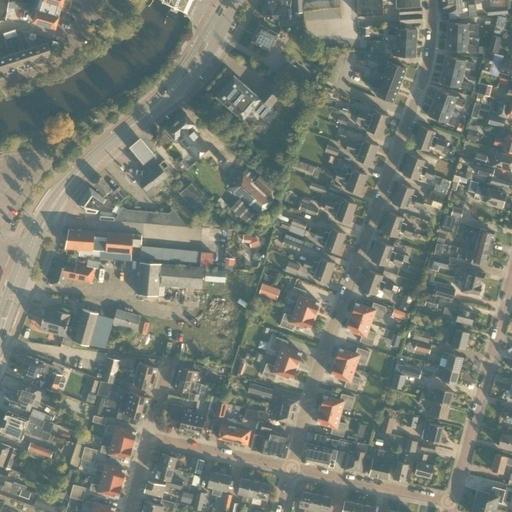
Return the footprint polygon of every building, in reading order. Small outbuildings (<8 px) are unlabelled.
[(10,1),(9,0),(0,0),(0,18),(6,19),(9,1),(10,1)] [(42,0),(40,10),(37,9),(33,21),(56,27),(59,15),(56,14),(59,4),(62,5),(63,0),(42,0)] [(287,5),(290,5),(289,0),(266,0),(267,10),(265,10),(265,11),(263,13),(263,16),(265,18),(265,20),(272,19),(272,20),(278,20),(279,25),(288,24),(287,5)] [(400,23),(422,22),(421,5),(420,0),(356,0),(357,15),(383,14),(382,6),(396,5),(396,7),(398,7),(400,23)] [(449,7),(450,13),(459,12),(459,18),(469,17),(469,16),(468,11),(467,11),(466,2),(462,2),(461,0),(442,0),(443,7),(449,7)] [(471,5),(468,5),(468,11),(469,16),(477,15),(476,9),(482,9),(481,2),(481,0),(467,0),(467,3),(471,3),(471,5)] [(498,15),(493,33),(502,35),(507,17),(498,15)] [(468,23),(448,23),(447,36),(468,37),(468,30),(476,31),(477,24),(468,23)] [(279,34),(261,25),(252,41),(257,44),(270,51),(279,34)] [(361,36),(369,36),(369,27),(361,27),(361,36)] [(417,29),(396,28),(388,27),(387,34),(396,35),(396,42),(416,43),(417,29)] [(112,35),(108,29),(99,34),(103,41),(112,35)] [(487,50),(497,53),(501,38),(491,35),(487,50)] [(476,45),(467,44),(468,37),(447,36),(446,50),(467,51),(476,52),(476,45)] [(37,46),(42,62),(53,58),(48,42),(37,46)] [(415,57),(416,43),(396,42),(395,49),(387,48),(386,55),(415,57)] [(32,65),(42,62),(37,46),(26,49),(32,65)] [(21,69),(32,65),(26,49),(16,53),(21,69)] [(496,54),(488,52),(483,70),(491,72),(496,54)] [(11,72),(21,69),(16,53),(6,56),(11,72)] [(0,74),(0,76),(11,72),(6,56),(0,57),(0,74)] [(466,60),(446,56),(443,69),(463,74),(465,67),(473,69),(474,62),(466,60)] [(511,62),(502,60),(499,72),(511,75),(511,74),(511,62)] [(289,61),(286,66),(294,72),(297,67),(289,61)] [(387,61),(384,68),(378,66),(376,70),(382,73),(383,72),(402,79),(406,68),(387,61)] [(470,83),(461,81),(463,74),(443,69),(440,83),(468,89),(470,83)] [(402,79),(383,72),(382,73),(380,79),(374,76),(373,81),(398,91),(402,79)] [(271,82),(258,96),(234,76),(216,97),(243,120),(249,113),(251,115),(255,110),(263,117),(283,93),(271,82)] [(398,91),(373,81),(371,85),(377,87),(374,94),(393,102),(398,91)] [(492,86),(479,82),(476,93),(489,97),(492,86)] [(457,97),(438,90),(433,103),(452,110),(455,103),(463,106),(465,100),(457,97)] [(288,101),(293,104),(297,99),(292,96),(288,101)] [(503,127),(505,118),(506,115),(511,116),(511,102),(501,100),(497,114),(491,113),(488,123),(503,127)] [(458,119),(450,117),(452,110),(433,103),(428,116),(455,126),(458,119)] [(358,116),(385,126),(388,116),(374,111),(372,117),(367,115),(360,112),(358,116)] [(193,150),(189,153),(195,159),(209,147),(192,126),(194,124),(186,114),(175,123),(183,133),(185,132),(194,143),(190,146),(193,150)] [(348,119),(339,115),(337,121),(346,124),(348,119)] [(381,136),(385,126),(358,116),(356,121),(364,124),(364,123),(369,125),(367,130),(381,136)] [(177,138),(189,153),(193,150),(190,146),(194,143),(185,132),(183,133),(175,123),(166,130),(175,140),(177,138)] [(417,136),(444,146),(445,141),(437,138),(437,139),(433,137),(435,132),(420,127),(417,136)] [(468,129),(465,139),(475,142),(478,131),(468,129)] [(502,150),(511,152),(511,136),(507,135),(505,140),(497,138),(495,145),(503,147),(502,150)] [(442,150),(444,146),(417,136),(413,146),(428,151),(430,145),(434,147),(442,150)] [(139,138),(129,147),(143,162),(153,153),(139,138)] [(347,146),(374,156),(377,146),(363,140),(361,146),(356,145),(357,144),(349,141),(347,146)] [(340,149),(328,144),(325,151),(337,156),(340,149)] [(370,165),(374,156),(347,146),(345,150),(353,153),(358,154),(356,160),(370,165)] [(215,155),(222,164),(227,159),(220,151),(215,155)] [(511,156),(496,152),(495,158),(493,166),(511,171),(511,165),(511,156)] [(476,153),(474,161),(485,164),(485,163),(487,156),(476,153)] [(406,165),(433,175),(435,170),(427,167),(427,168),(422,166),(424,160),(410,155),(406,165)] [(335,157),(333,164),(339,166),(342,160),(335,157)] [(190,167),(183,159),(178,164),(184,171),(190,167)] [(315,166),(297,160),(295,166),(312,172),(315,166)] [(163,170),(159,166),(153,171),(152,170),(148,174),(149,175),(148,176),(140,183),(144,188),(143,189),(151,199),(164,189),(158,183),(164,178),(169,183),(178,175),(169,165),(163,170)] [(431,179),(433,175),(406,165),(403,175),(417,180),(419,174),(424,176),(424,177),(431,179)] [(488,183),(507,188),(509,180),(498,177),(499,175),(493,173),(494,169),(480,165),(477,174),(489,178),(488,183)] [(131,183),(137,178),(129,167),(123,172),(131,183)] [(336,175),(363,185),(367,175),(352,170),(350,175),(346,174),(346,173),(338,170),(336,175)] [(254,181),(272,198),(280,189),(262,172),(254,181)] [(272,198),(254,181),(253,182),(243,173),(229,187),(259,215),(274,199),(272,198)] [(359,194),(363,185),(336,175),(330,173),(328,177),(343,182),(347,184),(345,189),(359,194)] [(458,183),(460,176),(454,175),(452,181),(453,181),(451,189),(456,190),(458,183)] [(119,186),(113,191),(101,177),(93,183),(104,195),(107,192),(113,198),(116,195),(121,201),(127,196),(119,186)] [(450,180),(443,178),(440,185),(436,183),(434,190),(445,194),(450,180)] [(468,191),(475,193),(478,182),(470,180),(468,191)] [(309,188),(325,193),(327,187),(311,181),(309,188)] [(341,186),(331,182),(328,188),(339,192),(341,186)] [(180,193),(200,216),(212,206),(192,183),(180,193)] [(396,193),(423,203),(424,199),(416,196),(412,195),(414,189),(399,184),(396,193)] [(506,193),(497,191),(498,189),(495,188),(494,190),(477,185),(475,193),(486,196),(485,202),(502,207),(506,193)] [(77,204),(87,211),(95,212),(105,198),(99,194),(89,187),(77,204)] [(445,195),(431,191),(428,198),(442,203),(445,195)] [(421,208),(423,203),(396,193),(392,203),(406,208),(408,203),(413,204),(413,205),(421,208)] [(231,208),(249,225),(258,216),(240,198),(231,208)] [(327,199),(326,204),(352,214),(356,204),(342,199),(340,204),(335,203),(336,202),(327,199)] [(319,209),(301,203),(299,209),(317,216),(319,209)] [(349,223),(352,214),(326,204),(324,209),(332,212),(332,211),(337,212),(335,218),(349,223)] [(173,209),(169,212),(127,209),(122,206),(114,220),(188,226),(173,209)] [(463,209),(453,207),(451,215),(461,218),(463,209)] [(100,219),(114,220),(115,213),(101,212),(100,219)] [(385,222),(412,232),(414,227),(406,224),(406,225),(401,223),(403,218),(389,212),(385,222)] [(430,218),(440,221),(441,216),(432,213),(430,218)] [(442,225),(452,228),(455,217),(445,215),(442,225)] [(291,224),(305,229),(307,222),(293,218),(291,224)] [(289,231),(291,225),(282,221),(280,226),(280,228),(287,230),(289,231)] [(410,237),(412,232),(385,222),(381,232),(396,237),(398,232),(402,233),(402,234),(410,237)] [(472,237),(477,238),(493,243),(495,234),(486,232),(486,229),(466,224),(465,229),(473,231),(472,237)] [(329,234),(324,232),(325,232),(310,226),(309,231),(310,231),(315,233),(342,243),(345,233),(331,228),(329,234)] [(141,245),(141,239),(142,235),(109,233),(108,248),(94,247),(96,231),(70,229),(67,249),(79,250),(79,252),(80,252),(80,256),(87,256),(87,255),(100,256),(100,257),(131,260),(132,254),(133,254),(133,247),(141,247),(140,260),(200,265),(201,251),(141,245)] [(305,237),(287,230),(284,237),(303,244),(305,237)] [(342,243),(315,233),(310,231),(308,236),(321,241),(321,240),(326,242),(324,248),(338,253),(342,243)] [(443,243),(445,235),(439,233),(437,241),(443,243)] [(250,246),(259,243),(256,236),(248,239),(250,246)] [(489,257),(493,243),(477,238),(468,236),(467,241),(476,244),(474,252),(489,257)] [(282,244),(299,251),(301,245),(284,238),(282,244)] [(374,251),(401,261),(403,256),(395,253),(395,254),(391,252),(393,247),(378,241),(374,251)] [(436,245),(433,255),(440,257),(442,247),(436,245)] [(401,261),(374,251),(371,261),(386,266),(388,260),(392,262),(407,268),(409,264),(407,263),(401,261)] [(487,265),(489,257),(474,252),(467,251),(466,256),(458,254),(457,259),(477,264),(478,262),(487,265)] [(449,260),(435,256),(431,269),(438,271),(439,265),(447,267),(449,260)] [(233,265),(234,258),(226,257),(225,264),(233,265)] [(304,262),(331,273),(335,263),(320,258),(318,263),(314,262),(314,261),(306,258),(304,262)] [(285,270),(296,275),(300,265),(288,261),(285,270)] [(75,267),(65,264),(58,262),(52,284),(63,287),(66,278),(92,283),(95,269),(76,264),(75,267)] [(204,289),(205,267),(141,262),(139,294),(160,296),(161,285),(204,289)] [(327,282),(331,273),(304,262),(302,267),(311,270),(315,272),(313,277),(327,282)] [(464,279),(480,283),(481,281),(483,281),(485,273),(474,270),(474,268),(467,266),(464,279)] [(205,280),(225,282),(226,271),(206,269),(205,280)] [(364,280),(391,290),(393,284),(385,281),(385,282),(380,280),(382,275),(368,270),(364,280)] [(479,286),(480,283),(464,279),(461,291),(468,293),(468,291),(479,294),(481,286),(479,286)] [(389,294),(391,290),(364,280),(360,290),(375,295),(377,289),(381,291),(389,294)] [(263,283),(259,294),(270,297),(274,287),(263,283)] [(294,308),(315,315),(320,302),(304,296),(306,290),(294,285),(289,298),(297,301),(294,308)] [(455,289),(438,285),(435,295),(452,299),(455,289)] [(399,307),(408,310),(412,297),(404,294),(399,307)] [(425,305),(437,308),(439,300),(427,296),(425,305)] [(351,315),(372,323),(374,316),(382,318),(386,306),(374,301),(372,308),(356,302),(351,315)] [(459,308),(458,310),(445,306),(443,313),(457,316),(456,320),(471,324),(474,313),(459,308)] [(71,315),(72,311),(64,308),(62,312),(55,310),(55,312),(45,308),(42,318),(77,328),(68,325),(69,321),(73,323),(75,316),(71,315)] [(310,329),(315,315),(294,308),(292,315),(284,312),(280,325),(292,329),(294,323),(310,329)] [(395,309),(395,308),(392,315),(395,316),(404,320),(407,314),(407,313),(395,309)] [(89,345),(92,334),(98,313),(83,309),(74,340),(89,345)] [(113,324),(136,331),(141,316),(117,309),(113,324)] [(369,330),(372,323),(351,315),(346,329),(362,335),(360,341),(372,345),(377,333),(369,330)] [(77,328),(42,318),(45,319),(42,329),(64,335),(62,343),(71,346),(77,328)] [(146,320),(144,330),(154,333),(157,323),(146,320)] [(465,349),(469,332),(459,329),(460,326),(449,323),(447,331),(449,331),(445,344),(465,349)] [(431,333),(415,329),(413,339),(428,343),(431,333)] [(276,358),(297,366),(302,352),(286,347),(288,340),(276,336),(271,348),(279,351),(276,358)] [(431,345),(417,341),(415,349),(429,353),(431,345)] [(335,361),(356,368),(358,361),(366,364),(370,351),(357,347),(355,353),(339,348),(335,361)] [(445,367),(459,371),(463,357),(449,353),(448,354),(442,352),(441,357),(447,359),(445,367)] [(51,374),(54,365),(28,355),(25,364),(27,365),(26,367),(41,372),(42,370),(47,372),(51,374)] [(386,367),(392,368),(396,358),(390,356),(386,367)] [(106,365),(117,368),(120,360),(108,357),(106,365)] [(154,378),(155,374),(157,367),(143,364),(145,358),(136,357),(133,367),(137,368),(136,373),(154,378)] [(292,379),(297,366),(276,358),(274,365),(266,363),(262,375),(274,380),(276,373),(292,379)] [(241,374),(246,363),(242,361),(237,373),(241,374)] [(353,375),(356,368),(335,361),(330,375),(346,380),(344,386),(357,391),(361,378),(353,375)] [(203,384),(208,367),(194,364),(192,369),(179,366),(176,377),(194,382),(201,383),(203,384)] [(396,372),(419,378),(421,370),(398,364),(396,372)] [(114,383),(117,368),(106,365),(102,380),(114,383)] [(41,372),(26,367),(23,375),(38,380),(39,376),(49,380),(51,374),(47,372),(42,370),(41,372)] [(455,384),(459,371),(445,367),(443,375),(436,373),(435,379),(442,380),(442,381),(455,384)] [(56,391),(58,386),(62,375),(52,372),(46,387),(56,391)] [(391,386),(402,389),(406,375),(395,372),(391,386)] [(153,382),(154,378),(136,373),(133,384),(151,389),(153,382)] [(201,383),(194,382),(176,377),(175,381),(173,388),(186,391),(185,397),(197,400),(198,397),(199,392),(201,383)] [(99,381),(91,378),(88,390),(95,392),(99,381)] [(17,392),(39,400),(41,397),(39,396),(41,390),(20,383),(17,392)] [(273,389),(264,387),(250,383),(248,391),(261,395),(262,393),(271,395),(273,389)] [(108,389),(99,387),(97,394),(106,396),(108,389)] [(44,393),(53,397),(55,391),(46,388),(44,393)] [(427,400),(433,401),(449,405),(453,392),(437,388),(434,388),(433,392),(429,391),(428,394),(429,394),(427,400)] [(146,408),(147,404),(149,397),(123,391),(120,401),(146,408)] [(38,404),(39,400),(17,392),(16,394),(15,393),(12,395),(10,400),(12,403),(29,409),(31,404),(35,406),(36,403),(38,404)] [(320,408),(341,414),(343,407),(351,409),(354,396),(342,393),(340,399),(324,395),(323,395),(320,408)] [(85,402),(93,405),(96,396),(88,394),(85,402)] [(277,406),(296,411),(299,399),(282,395),(279,405),(277,405),(277,406)] [(97,404),(103,405),(105,398),(98,397),(97,404)] [(145,412),(146,408),(120,401),(116,418),(128,422),(130,415),(143,419),(144,412),(145,412)] [(446,419),(449,405),(433,401),(430,414),(446,419)] [(227,404),(217,402),(215,414),(224,416),(227,404)] [(190,432),(194,413),(183,411),(185,406),(171,403),(168,417),(181,420),(179,429),(186,431),(190,432)] [(293,424),(296,411),(277,406),(276,409),(278,409),(276,420),(293,424)] [(339,421),(341,414),(320,408),(316,422),(332,427),(331,433),(343,436),(347,424),(339,421)] [(511,409),(508,408),(506,413),(505,413),(503,418),(505,419),(505,421),(511,422),(511,409)] [(212,423),(215,410),(208,409),(206,421),(212,423)] [(258,411),(246,409),(244,419),(256,422),(258,411)] [(29,418),(7,410),(3,419),(25,428),(26,425),(32,428),(32,429),(35,430),(36,428),(42,431),(42,430),(43,427),(46,420),(43,419),(30,414),(29,418)] [(30,414),(43,419),(45,414),(32,410),(30,414)] [(270,412),(259,410),(257,420),(267,422),(270,412)] [(194,413),(190,432),(194,433),(201,434),(205,416),(194,413)] [(105,424),(106,418),(94,414),(92,421),(105,424)] [(408,422),(416,423),(417,416),(410,415),(408,422)] [(395,419),(384,416),(380,430),(391,433),(395,419)] [(233,441),(236,427),(237,420),(222,417),(218,438),(233,441)] [(25,428),(3,419),(0,427),(0,432),(21,440),(24,431),(48,440),(50,433),(42,430),(42,431),(36,428),(35,430),(32,429),(32,428),(26,425),(25,428)] [(439,442),(443,426),(432,423),(433,420),(427,419),(422,438),(439,442)] [(260,429),(271,431),(273,424),(262,421),(260,429)] [(361,422),(358,434),(365,435),(367,424),(361,422)] [(133,445),(136,432),(108,424),(106,430),(111,432),(109,439),(133,445)] [(236,427),(233,441),(247,444),(251,430),(236,427)] [(277,438),(278,432),(273,430),(272,437),(254,433),(250,449),(270,453),(274,437),(277,438)] [(334,467),(338,450),(340,441),(327,438),(327,436),(307,431),(301,460),(334,467)] [(274,437),(270,453),(286,457),(289,441),(287,440),(288,434),(278,432),(277,438),(274,437)] [(511,436),(501,434),(498,447),(511,450),(511,436)] [(340,441),(338,450),(344,451),(345,448),(355,451),(355,454),(347,452),(343,469),(360,473),(364,452),(356,450),(358,442),(340,438),(340,441)] [(129,459),(133,445),(109,439),(108,446),(102,445),(100,451),(129,459)] [(418,441),(407,439),(404,449),(415,452),(418,441)] [(0,463),(10,468),(18,448),(0,441),(0,463)] [(435,446),(422,442),(420,449),(434,452),(435,446)] [(73,454),(81,457),(85,445),(77,443),(73,454)] [(34,451),(38,452),(51,457),(53,450),(36,444),(34,451)] [(83,452),(95,456),(97,449),(85,446),(83,452)] [(378,477),(384,447),(380,446),(377,459),(373,458),(370,475),(378,477)] [(384,447),(378,477),(387,479),(391,462),(385,461),(388,448),(384,447)] [(36,458),(38,452),(34,451),(28,449),(26,454),(36,458)] [(159,464),(174,468),(176,457),(179,458),(180,453),(171,451),(170,455),(162,453),(159,464)] [(81,458),(93,462),(95,456),(83,452),(81,458)] [(394,478),(404,481),(408,464),(407,464),(410,455),(403,453),(401,462),(398,461),(394,478)] [(427,455),(421,453),(418,462),(415,474),(417,474),(417,476),(420,476),(421,475),(431,478),(434,466),(425,464),(427,455)] [(505,462),(511,463),(511,458),(507,457),(496,454),(492,470),(503,473),(505,462)] [(198,459),(194,472),(200,474),(204,460),(198,459)] [(122,483),(126,469),(97,462),(95,468),(101,470),(99,477),(122,483)] [(71,478),(74,468),(65,464),(62,475),(71,478)] [(181,489),(183,480),(171,477),(174,468),(159,464),(156,476),(167,479),(165,484),(170,486),(181,489)] [(11,486),(12,487),(13,483),(5,480),(8,472),(0,468),(0,481),(4,483),(3,486),(7,488),(8,485),(11,486)] [(216,495),(221,474),(211,472),(207,486),(213,488),(212,494),(216,495)] [(221,474),(216,495),(221,496),(222,489),(228,491),(231,476),(221,474)] [(118,497),(122,483),(99,477),(97,484),(91,482),(90,489),(118,497)] [(248,495),(251,480),(241,478),(238,493),(243,494),(242,501),(246,502),(248,495)] [(164,491),(165,484),(147,480),(144,492),(162,496),(164,491)] [(256,504),(261,483),(251,480),(248,495),(253,496),(251,503),(256,504)] [(4,483),(0,481),(0,488),(10,493),(12,487),(11,486),(8,485),(7,488),(3,486),(4,483)] [(21,488),(24,489),(25,486),(14,481),(13,483),(12,487),(19,490),(19,489),(20,490),(21,488)] [(268,500),(271,485),(261,483),(256,504),(260,505),(262,498),(268,500)] [(72,490),(85,494),(87,487),(74,484),(72,490)] [(475,503),(495,508),(497,502),(502,503),(506,490),(493,487),(491,494),(479,491),(475,503)] [(71,496),(83,500),(85,494),(72,490),(71,496)] [(204,493),(197,491),(194,508),(201,509),(204,493)] [(308,511),(313,493),(303,491),(299,506),(305,508),(303,511),(308,511)] [(183,492),(180,501),(190,504),(193,495),(188,493),(183,492)] [(313,493),(308,511),(318,511),(319,511),(322,496),(313,493)] [(232,495),(225,494),(222,509),(223,509),(229,510),(232,495)] [(40,502),(38,507),(52,511),(56,511),(58,508),(60,504),(38,496),(36,500),(40,502)] [(322,496),(319,511),(318,511),(323,511),(325,511),(329,511),(332,498),(322,496)] [(161,511),(162,510),(168,511),(172,511),(175,503),(162,499),(160,504),(145,500),(142,511),(161,511)] [(113,511),(115,507),(86,500),(85,506),(90,508),(89,511),(113,511)] [(82,503),(74,501),(72,509),(81,511),(82,503)] [(352,511),(354,503),(344,501),(341,511),(352,511)] [(236,511),(238,504),(231,502),(228,511),(236,511)] [(362,511),(364,505),(354,503),(352,511),(362,511)] [(494,511),(495,508),(475,503),(472,511),(494,511)]
